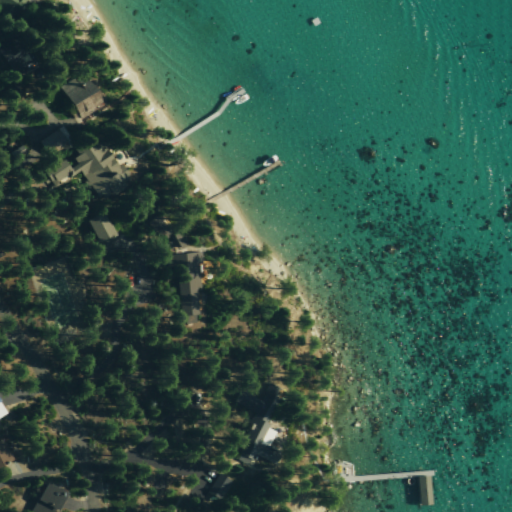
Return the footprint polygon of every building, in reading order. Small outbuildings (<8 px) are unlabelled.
[(0,0),(0,12),(7,17),(19,0),(0,0)] [(0,43),(0,56),(11,80),(34,69),(19,35),(0,43)] [(57,87),(77,118),(101,103),(85,79),(80,82),(75,76),(57,87)] [(46,156),(61,148),(52,132),(37,140),(46,156)] [(94,197),(122,180),(94,134),(68,150),(76,162),(66,168),(59,157),(36,172),(46,188),(76,169),(94,197)] [(84,219),(94,242),(111,234),(101,211),(84,219)] [(146,223),(158,237),(168,228),(156,213),(146,223)] [(164,255),(165,267),(182,265),(183,282),(176,282),(180,324),(196,322),(193,288),(199,287),(196,252),(164,255)] [(260,401),(238,391),(232,402),(255,413),(233,459),(246,465),(251,454),(271,463),(276,452),(265,447),(273,432),(264,427),(280,392),(267,386),(260,401)] [(0,464),(14,459),(5,437),(0,438),(0,464)] [(229,482),(216,474),(204,492),(218,501),(229,482)] [(51,511),(62,491),(42,482),(28,511),(51,511)]
